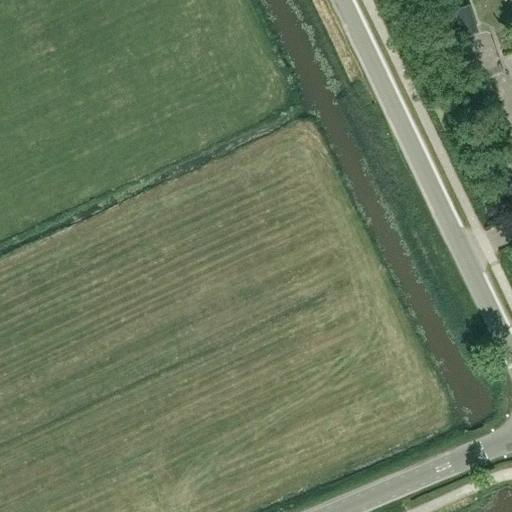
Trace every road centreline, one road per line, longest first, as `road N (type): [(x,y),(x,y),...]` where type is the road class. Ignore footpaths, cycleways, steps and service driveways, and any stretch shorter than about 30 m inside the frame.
road 1 (unclassified): [(511,349),(344,0)]
road 2 (tertiary): [(339,511),(511,439)]
